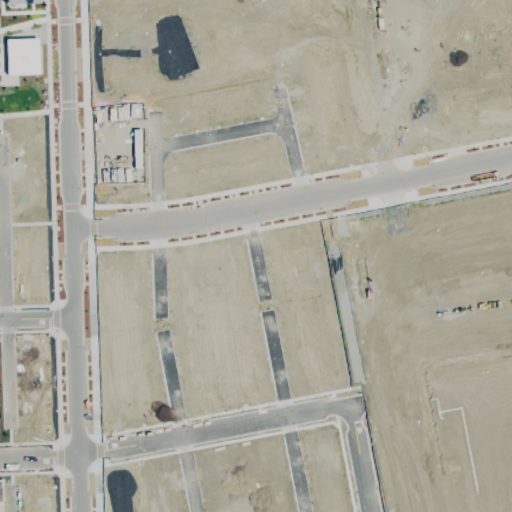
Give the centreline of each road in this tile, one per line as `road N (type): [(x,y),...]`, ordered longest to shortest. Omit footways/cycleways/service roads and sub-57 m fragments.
road 1 (residential): [(61,0),(77,511)]
road 2 (residential): [(511,162),(154,225),(68,226)]
road 3 (residential): [(0,457),(77,455),(348,403)]
road 4 (residential): [(0,179),(5,319)]
